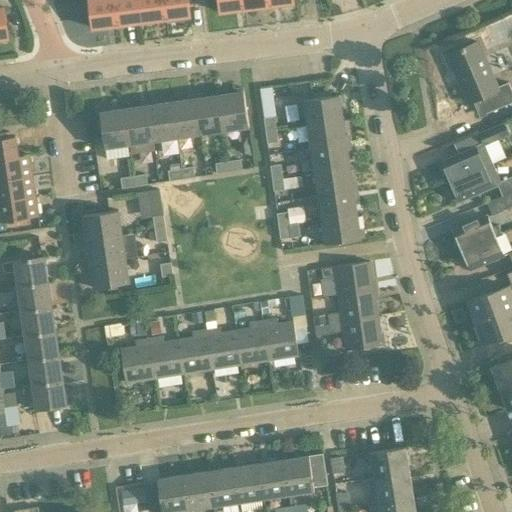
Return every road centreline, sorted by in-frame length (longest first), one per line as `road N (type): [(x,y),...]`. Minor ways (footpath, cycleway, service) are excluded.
road 1 (residential): [(0,464),(455,396)]
road 2 (residential): [(455,396),(412,272),(364,33)]
road 3 (residential): [(61,69),(364,33)]
road 4 (residential): [(494,511),(455,396)]
